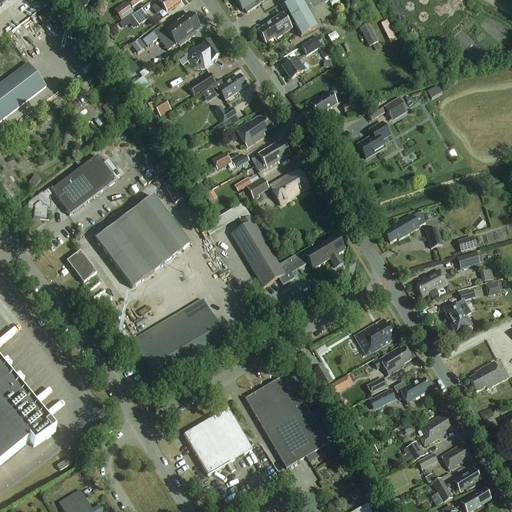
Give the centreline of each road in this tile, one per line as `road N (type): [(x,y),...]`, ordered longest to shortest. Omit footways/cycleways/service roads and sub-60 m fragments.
road 1 (tertiary): [(387,285),(206,0)]
road 2 (residential): [(140,430),(387,285)]
road 3 (residential): [(140,430),(0,228)]
road 4 (tertiary): [(511,488),(387,285)]
